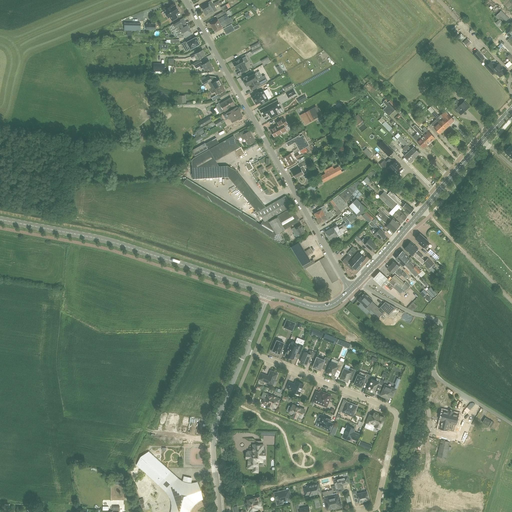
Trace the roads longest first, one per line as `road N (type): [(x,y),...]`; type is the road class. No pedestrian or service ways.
road 1 (unclassified): [(349,290),(183,0)]
road 2 (secondary): [(267,292),(111,242),(0,220)]
road 3 (residential): [(362,511),(378,500),(394,412),(245,350)]
road 4 (unclassified): [(357,282),(438,323),(433,373),(511,424)]
road 5 (secondary): [(357,282),(482,139)]
road 6 (tertiary): [(214,469),(215,426),(245,350)]
